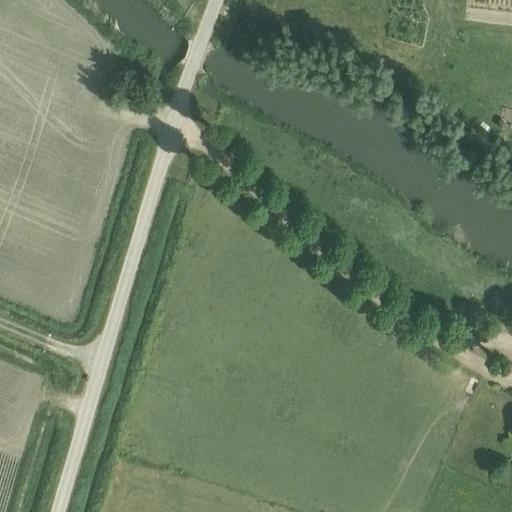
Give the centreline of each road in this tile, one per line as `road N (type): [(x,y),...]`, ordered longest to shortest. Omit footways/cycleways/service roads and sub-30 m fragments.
road 1 (tertiary): [(98,361),(214,0)]
road 2 (tertiary): [(54,511),(98,361)]
